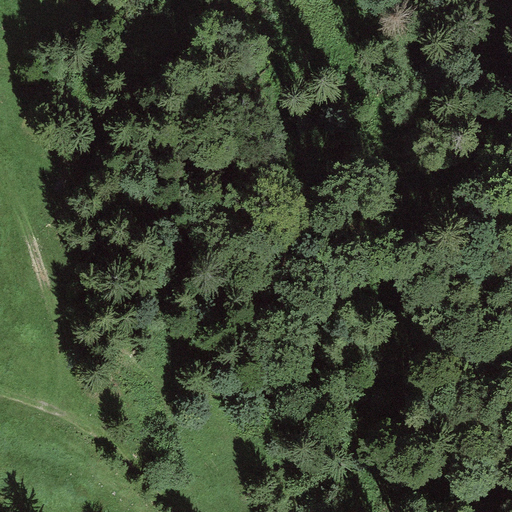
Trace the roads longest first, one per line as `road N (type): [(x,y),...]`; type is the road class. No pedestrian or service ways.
road 1 (track): [(350,0),(357,28),(433,126),(511,202)]
road 2 (track): [(0,173),(60,326),(71,417)]
road 3 (track): [(0,391),(95,430),(182,511)]
